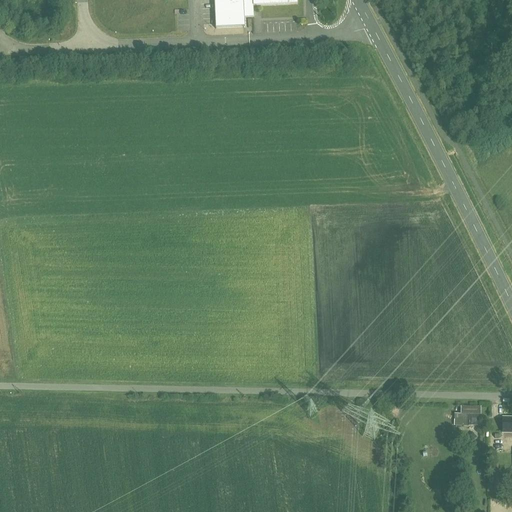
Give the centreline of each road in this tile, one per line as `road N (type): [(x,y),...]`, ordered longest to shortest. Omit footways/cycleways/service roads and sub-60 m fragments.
road 1 (unclassified): [(0,388),(511,398)]
road 2 (tertiary): [(358,0),(511,307)]
